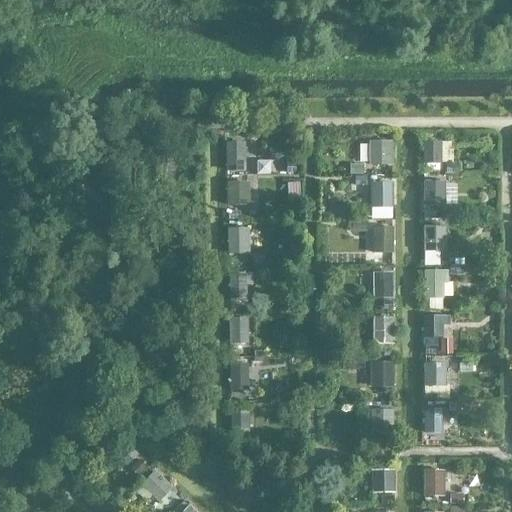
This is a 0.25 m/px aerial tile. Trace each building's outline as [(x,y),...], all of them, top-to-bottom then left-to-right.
[(249,141),(220,141),(219,175),(248,175),(249,141)] [(358,142),(360,176),(383,175),(381,141),(358,142)] [(407,177),(407,213),(437,213),(437,177),(407,177)] [(248,229),(220,229),(220,262),(248,262),(248,229)] [(357,234),(357,270),(385,270),(385,234),(357,234)] [(410,278),(410,312),(435,312),(435,278),(410,278)] [(247,308),(222,308),(222,348),(247,348),(247,308)] [(447,352),(447,320),(424,319),(423,351),(447,352)] [(357,324),(357,358),(384,358),(384,324),(357,324)] [(395,375),(394,360),(372,360),(372,375),(395,375)] [(230,389),(250,388),(249,364),(229,365),(230,389)] [(412,370),(412,401),(436,401),(436,370),(412,370)] [(424,432),(443,432),(443,407),(424,408),(424,432)] [(359,410),(359,434),(384,434),(384,410),(359,410)] [(252,411),(225,411),(224,448),(252,449),(252,411)] [(105,443),(91,456),(109,475),(123,462),(105,443)] [(396,491),(397,469),(371,468),(371,490),(396,491)] [(410,474),(409,505),(435,506),(436,475),(410,474)]
